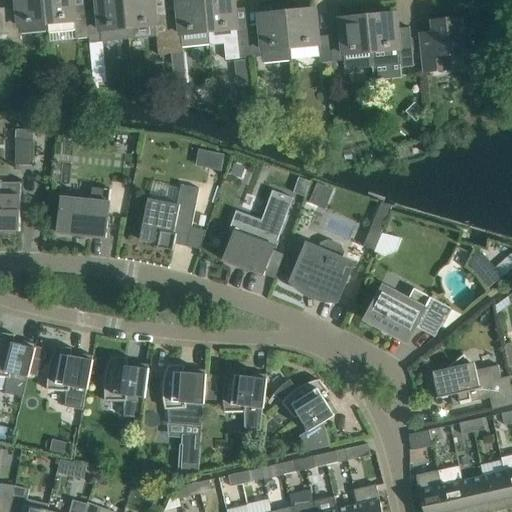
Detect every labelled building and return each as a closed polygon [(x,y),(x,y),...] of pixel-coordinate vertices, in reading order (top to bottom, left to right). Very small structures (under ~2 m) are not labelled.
[(16,0),(17,7),(6,8),(9,47),(22,45),(20,34),(46,32),(46,30),(43,0),(16,0)] [(43,0),(46,30),(46,32),(49,31),(76,29),(77,39),(88,38),(85,12),(86,12),(84,0),(43,0)] [(88,44),(102,42),(128,40),(127,28),(124,0),(97,0),(98,11),(86,12),(85,12),(88,38),(88,44)] [(153,0),(124,0),(127,28),(128,43),(156,40),(157,53),(169,51),(166,16),(155,17),(153,0)] [(177,0),(179,15),(166,16),(169,51),(171,70),(184,69),(182,50),(209,47),(208,33),(208,32),(205,0),(177,0)] [(233,0),(205,0),(208,32),(224,31),(227,61),(252,58),(249,32),(237,33),(233,0)] [(0,47),(9,47),(6,8),(0,8),(0,47)] [(315,9),(287,12),(291,47),(318,44),(320,62),(332,61),(329,36),(318,37),(315,9)] [(291,47),(287,12),(259,15),(261,31),(249,32),(252,58),(266,57),(266,63),(292,61),(291,47)] [(373,67),(399,64),(399,67),(414,66),(410,28),(397,29),(396,13),(368,16),(371,51),(373,67)] [(371,51),(368,16),(340,19),(342,35),(329,36),(332,61),(345,60),(344,54),(371,51)] [(420,34),(422,54),(424,70),(450,68),(449,53),(465,52),(462,19),(433,22),(434,33),(420,34)] [(76,29),(49,31),(51,42),(77,39),(76,29)] [(469,50),(471,74),(483,73),(480,49),(469,50)] [(235,72),(250,70),(249,60),(234,62),(235,72)] [(53,68),(52,76),(65,77),(66,69),(53,68)] [(177,89),(177,100),(187,100),(186,88),(177,89)] [(408,115),(416,123),(425,115),(416,106),(408,115)] [(33,165),(33,141),(16,139),(16,165),(33,165)] [(223,156),(208,152),(204,168),(220,171),(223,156)] [(299,179),(294,193),(305,197),(310,183),(311,181),(299,177),(299,179)] [(0,231),(20,232),(21,212),(21,183),(1,183),(1,196),(0,195),(0,231)] [(118,185),(117,195),(127,197),(128,187),(118,185)] [(138,227),(143,228),(140,240),(159,244),(158,248),(173,251),(178,227),(191,230),(200,189),(181,185),(177,204),(149,199),(145,215),(141,214),(138,227)] [(62,197),(60,214),(58,234),(78,236),(79,233),(86,234),(87,237),(106,239),(111,190),(92,188),(91,200),(62,197)] [(380,208),(364,246),(374,250),(390,211),(393,206),(383,202),(380,208)] [(264,276),(271,257),(279,235),(263,229),(259,240),(234,231),(224,261),(264,276)] [(292,282),(325,296),(337,301),(352,264),(340,259),(344,249),(324,241),(320,250),(308,245),(292,282)] [(502,277),(482,252),(469,263),(489,288),(502,277)] [(285,259),(282,267),(290,270),(293,262),(285,259)] [(408,342),(417,324),(431,298),(414,289),(409,299),(383,286),(365,320),(408,342)] [(23,397),(31,363),(36,344),(23,341),(21,347),(14,345),(15,335),(0,333),(0,376),(7,377),(5,393),(23,397)] [(35,346),(32,359),(44,362),(47,349),(35,346)] [(47,385),(47,390),(66,391),(65,407),(83,410),(90,376),(93,356),(79,354),(78,360),(71,358),(72,348),(57,347),(51,359),(48,372),(44,372),(43,385),(47,385)] [(464,355),(446,369),(433,372),(439,397),(437,398),(437,399),(453,395),(455,405),(453,405),(453,406),(490,398),(492,410),(511,405),(511,382),(510,376),(501,378),(498,365),(476,370),(464,355)] [(105,377),(104,387),(105,401),(124,401),(124,417),(142,419),(149,365),(135,363),(134,369),(127,368),(127,358),(112,358),(108,367),(105,377)] [(189,425),(202,426),(204,398),(204,390),(205,382),(206,370),(192,369),(192,376),(184,375),(184,365),(169,366),(165,376),(163,387),(163,398),(166,409),(168,409),(169,424),(189,425)] [(245,412),(245,429),(260,431),(267,375),(253,373),(252,379),(245,379),(245,368),(230,369),(226,379),(223,390),(223,401),(225,412),(245,412)] [(307,432),(320,423),(337,413),(330,401),(325,404),(321,398),(329,391),(319,380),(309,383),(299,388),(290,395),(282,403),(295,419),(300,415),(303,419),(300,421),(307,432)] [(204,390),(204,398),(216,399),(217,382),(205,382),(204,390)] [(511,423),(511,411),(502,414),(504,425),(511,423)] [(483,418),(471,421),(474,432),(485,429),(483,418)] [(474,432),(471,421),(460,423),(462,435),(474,432)] [(15,432),(0,428),(0,442),(11,446),(15,432)] [(440,428),(429,430),(432,442),(443,439),(440,428)] [(432,442),(429,430),(417,433),(420,444),(432,442)] [(368,444),(346,449),(348,460),(371,455),(368,444)] [(346,449),(324,454),(327,465),(348,460),(346,449)] [(327,465),(324,454),(303,459),(306,470),(327,465)] [(303,459),(282,463),(285,475),(306,470),(303,459)] [(285,475),(282,463),(271,466),(273,477),(285,475)] [(134,478),(144,481),(147,467),(138,464),(134,478)] [(460,469),(439,474),(447,511),(469,511),(463,482),(460,469)] [(240,473),(243,484),(254,482),(252,470),(240,473)] [(100,471),(97,478),(105,481),(107,473),(100,471)] [(447,511),(439,474),(439,471),(416,476),(424,511),(447,511)] [(511,504),(505,472),(484,477),(491,511),(494,511),(511,508),(511,504)] [(243,484),(240,473),(229,476),(231,487),(243,484)] [(491,511),(484,477),(463,482),(469,511),(491,511)] [(198,483),(200,494),(212,491),(209,480),(198,483)] [(200,494),(198,483),(186,485),(189,497),(200,494)] [(0,511),(10,511),(15,486),(0,484),(0,487),(0,511)] [(186,485),(177,488),(177,491),(179,499),(189,497),(186,485)] [(358,506),(359,511),(382,511),(376,485),(354,490),(358,506)] [(30,489),(15,486),(10,511),(46,511),(49,505),(27,499),(30,489)] [(49,505),(46,511),(84,511),(87,504),(73,500),(69,511),(53,511),(48,511),(49,505)] [(315,511),(313,502),(292,507),(292,508),(293,511),(315,511)]
